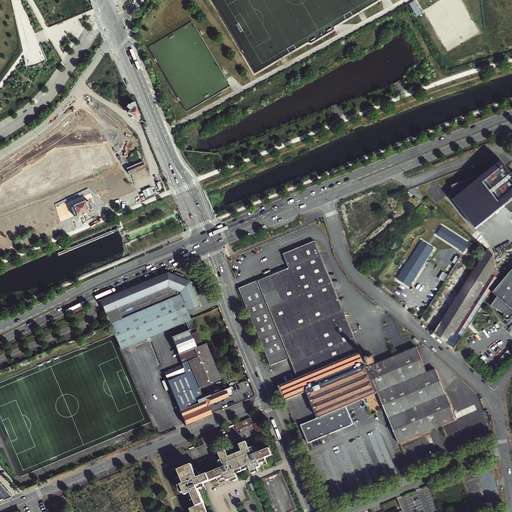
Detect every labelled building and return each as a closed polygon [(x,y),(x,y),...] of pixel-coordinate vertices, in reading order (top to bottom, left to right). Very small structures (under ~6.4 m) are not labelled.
[(417,16),(423,13),(415,0),(410,3),(417,16)] [(28,66),(46,61),(43,51),(35,53),(36,56),(26,59),(28,66)] [(140,115),(134,102),(127,105),(126,107),(129,110),(128,112),(137,118),(140,115)] [(451,186),(453,190),(448,194),(476,229),(505,206),(511,213),(511,212),(511,174),(501,161),(488,172),(472,178),(470,176),(464,181),(451,186)] [(129,174),(132,172),(145,167),(143,162),(127,168),(129,174)] [(372,192),(347,201),(350,208),(341,211),(344,220),(393,203),(389,192),(374,198),(372,192)] [(77,215),(89,210),(85,200),(73,205),(77,215)] [(357,219),(347,229),(352,234),(357,228),(361,232),(374,218),(367,212),(359,221),(357,219)] [(384,218),(367,232),(357,241),(362,246),(389,224),(384,218)] [(469,244),(442,227),(437,235),(464,252),(469,244)] [(288,268),(239,289),(260,341),(270,365),(289,358),(297,378),(278,386),(285,402),(286,401),(308,392),(319,418),(301,425),(309,443),(354,424),(346,406),(364,398),(376,393),(376,392),(366,368),(366,367),(367,367),(358,346),(314,241),(283,254),(288,268)] [(434,249),(421,241),(399,277),(411,284),(434,249)] [(474,269),(434,333),(453,350),(501,275),(500,272),(494,269),(495,268),(493,255),(487,249),(475,269),(474,269)] [(504,314),(504,316),(504,318),(505,320),(507,321),(509,323),(511,319),(511,269),(492,294),(497,297),(491,306),(502,313),(504,314)] [(184,275),(181,273),(181,275),(179,274),(179,273),(177,271),(176,272),(192,309),(200,306),(190,281),(184,278),(184,276),(184,275)] [(174,274),(168,272),(130,288),(99,300),(110,325),(113,332),(119,347),(149,335),(150,336),(191,320),(191,319),(188,311),(192,309),(176,272),(175,272),(174,274)] [(186,425),(212,415),(208,405),(234,394),(231,387),(210,395),(210,394),(203,397),(199,388),(219,380),(204,343),(203,344),(193,320),(189,330),(172,337),(184,365),(164,373),(186,425)] [(120,348),(150,336),(149,335),(119,347),(120,348)] [(385,409),(400,444),(440,427),(457,420),(437,369),(429,372),(418,347),(366,368),(376,392),(378,391),(385,409)] [(375,363),(372,355),(364,358),(367,366),(375,363)] [(369,400),(371,411),(380,409),(377,398),(369,400)] [(260,422),(253,424),(251,418),(247,419),(250,426),(253,425),(254,428),(261,425),(260,422)] [(258,468),(268,464),(266,458),(272,455),(269,448),(258,452),(255,446),(250,448),(247,441),(239,444),(242,451),(235,454),(242,471),(249,468),(252,474),(259,470),(258,468)] [(236,473),(242,471),(235,454),(229,456),(226,450),(219,453),(222,459),(216,462),(219,469),(207,473),(210,481),(217,478),(220,483),(230,479),(231,482),(238,479),(236,473)] [(206,489),(204,483),(201,476),(198,469),(195,470),(193,464),(178,469),(181,476),(175,479),(181,493),(184,491),(186,495),(188,494),(191,500),(194,499),(201,496),(199,492),(206,489)] [(206,482),(210,481),(207,473),(203,475),(201,476),(204,483),(206,482)] [(0,483),(0,501),(11,496),(0,483)] [(210,511),(209,509),(207,510),(201,496),(194,499),(197,506),(190,509),(191,511),(210,511)]
